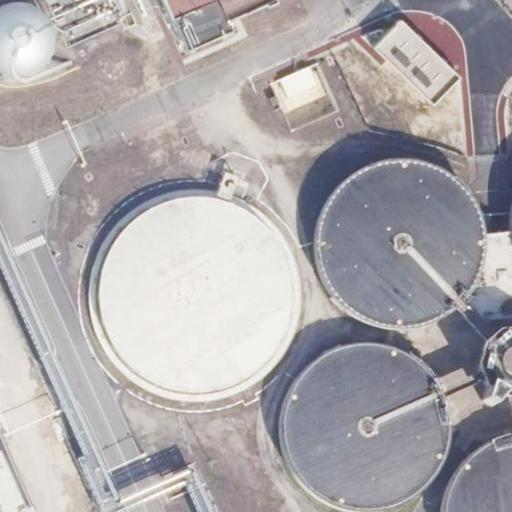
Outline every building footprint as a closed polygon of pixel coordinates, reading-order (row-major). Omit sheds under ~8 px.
[(168,0),(192,52),(238,33),(234,21),(277,0),(168,0)] [(0,77),(1,79),(12,82),(24,82),(35,78),(44,71),(51,62),(55,51),(55,39),(51,28),(44,19),(35,12),(24,9),(12,9),(1,12),(0,12),(0,77)] [(372,47),(430,104),(456,78),(397,21),(372,47)] [(279,78),(287,98),(320,84),(312,65),(279,78)] [(332,197),(320,220),(316,246),(319,272),(332,295),(350,314),(373,326),(399,330),(425,326),(448,314),(466,296),(478,273),(483,247),(479,221),(467,198),(449,179),(426,167),(400,163),(374,167),(351,179),(332,197)] [(124,238),(110,264),(105,294),(110,324),(124,351),(145,372),(172,385),(202,390),(231,385),(258,372),(279,350),(293,323),(298,294),(293,264),(279,237),(258,216),(231,202),(201,198),(172,203),(145,216),(124,238)] [(489,343),(486,347),(477,374),(482,386),(490,390),(484,403),(498,409),(504,395),(509,397),(511,398),(511,333),(497,334),(489,343)] [(295,387),(285,411),(283,437),(290,463),(304,485),(324,502),(348,511),(349,511),(381,511),(399,508),(422,494),(439,474),(448,449),(450,423),(445,401),(444,398),(440,392),(430,376),(410,359),(386,349),(360,347),(334,353),(312,367),(295,387)] [(454,481),(446,507),(446,511),(511,511),(511,435),(490,444),(469,460),(454,481)]
